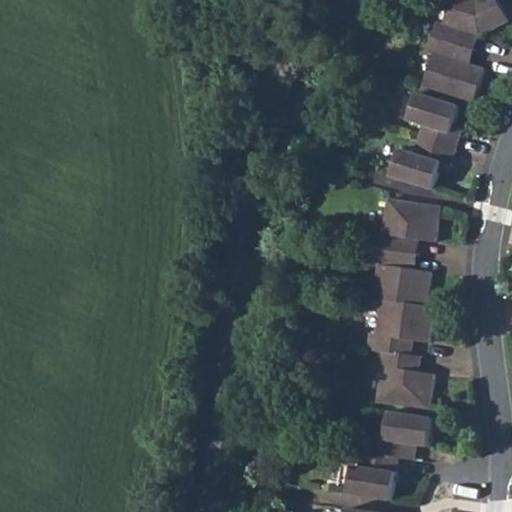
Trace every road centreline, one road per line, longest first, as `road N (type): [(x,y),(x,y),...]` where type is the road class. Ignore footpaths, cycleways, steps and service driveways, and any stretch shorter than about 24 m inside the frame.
road 1 (unclassified): [(211,511),(237,256),(268,111),(300,45),(349,0)]
road 2 (residential): [(511,145),(485,262),(500,511)]
